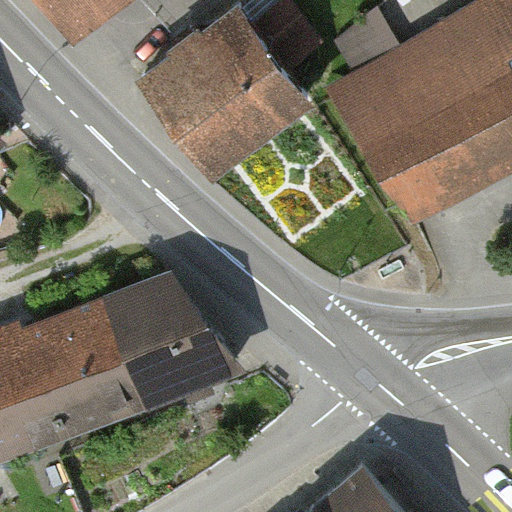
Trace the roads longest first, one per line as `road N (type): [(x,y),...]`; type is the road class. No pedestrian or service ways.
road 1 (secondary): [(375,376),(182,215),(0,35)]
road 2 (residential): [(375,376),(194,511)]
road 3 (secondary): [(511,509),(375,376)]
road 4 (secondary): [(511,341),(375,376)]
